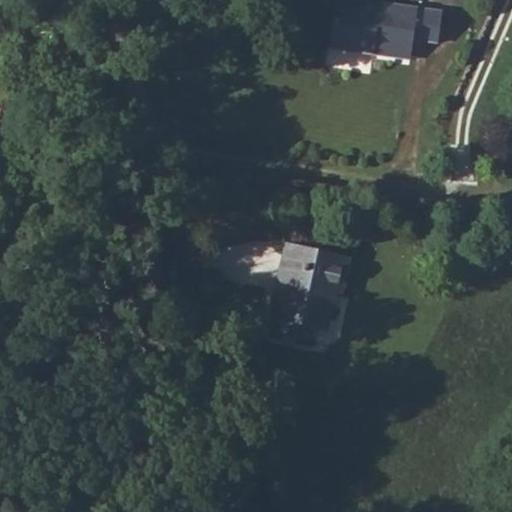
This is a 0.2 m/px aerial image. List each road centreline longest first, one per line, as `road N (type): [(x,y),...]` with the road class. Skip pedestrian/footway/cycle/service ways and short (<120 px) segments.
road 1 (track): [(97,0),(156,120),(194,152),(511,205)]
road 2 (unknown): [(399,184),(463,0)]
